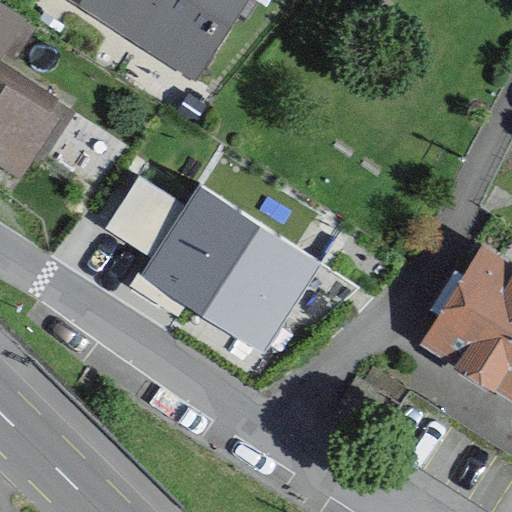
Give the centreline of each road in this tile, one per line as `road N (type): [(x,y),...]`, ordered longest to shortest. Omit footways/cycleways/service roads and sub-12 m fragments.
road 1 (unclassified): [(0,251),(388,511)]
road 2 (primary): [(0,411),(102,511)]
